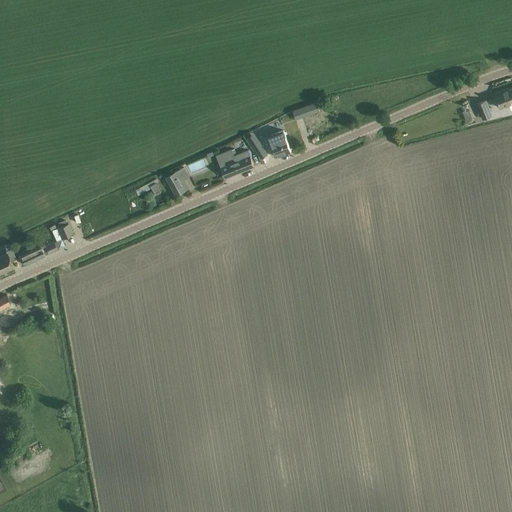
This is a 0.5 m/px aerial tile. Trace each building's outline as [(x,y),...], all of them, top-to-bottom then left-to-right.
[(504,90),(494,94),(500,108),(511,103),(511,88),(504,92),(504,90)] [(486,101),(477,104),(483,119),(492,116),(486,101)] [(317,102),(293,111),(296,119),(302,117),(302,116),(319,109),(317,102)] [(276,134),(269,136),(271,142),(277,157),(291,151),(284,130),(276,134)] [(269,153),(258,137),(250,142),(261,159),(269,153)] [(254,166),(248,151),(234,156),(232,150),(221,154),(226,166),(222,167),(226,177),(254,166)] [(176,196),(186,190),(176,172),(166,177),(176,196)] [(155,187),(135,196),(137,202),(151,195),(153,199),(159,197),(155,187)] [(116,211),(126,206),(123,200),(113,204),(116,211)] [(68,224),(57,228),(62,239),(73,235),(68,224)] [(58,249),(54,242),(45,246),(45,245),(22,256),(21,255),(19,256),(22,263),(24,262),(25,265),(58,249)] [(6,251),(7,254),(0,256),(0,274),(3,273),(3,271),(13,266),(11,262),(17,260),(12,249),(6,251)] [(7,295),(0,298),(0,310),(12,304),(7,295)]
